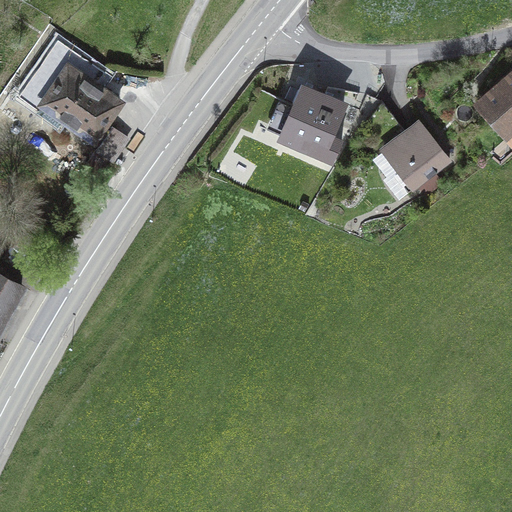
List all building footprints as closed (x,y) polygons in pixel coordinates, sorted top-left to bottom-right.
[(63,116),(93,138),(119,101),(95,85),(104,71),(58,38),(18,95),(58,123),(63,116)] [(511,75),(481,102),(509,134),(511,131),(511,75)] [(298,108),(285,137),(333,158),(340,141),(328,136),(342,103),(301,86),(292,106),(298,108)] [(383,148),(414,188),(449,161),(418,121),(405,131),(382,102),(361,128),(380,151),(383,148)] [(108,158),(112,160),(127,138),(111,128),(85,166),(97,174),(108,158)] [(4,258),(29,272),(36,259),(11,245),(4,258)] [(0,323),(21,286),(0,273),(0,323)]
